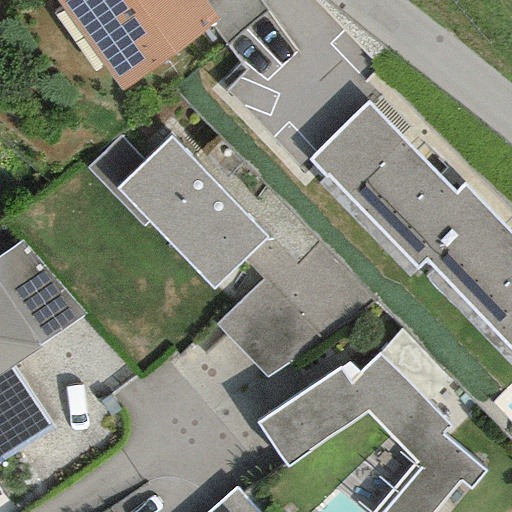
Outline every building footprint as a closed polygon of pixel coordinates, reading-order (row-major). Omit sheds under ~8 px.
[(213,40),(186,0),(31,0),(107,111),(213,40)] [(447,209),(361,117),(294,179),(406,298),(417,288),(511,388),(511,246),(466,198),(447,209)] [(260,249),(161,145),(138,168),(120,150),(87,182),(203,303),(260,249)] [(85,317),(19,244),(0,258),(0,458),(49,423),(11,372),(85,317)] [(356,313),(319,271),(300,287),(268,252),(214,299),(228,315),(206,335),(261,397),(356,313)] [(375,363),(251,436),(275,477),(364,425),(424,478),(393,511),(450,511),(457,505),(464,511),(491,481),(451,446),(458,438),(425,409),(375,363)] [(252,511),(232,489),(206,511),(252,511)]
